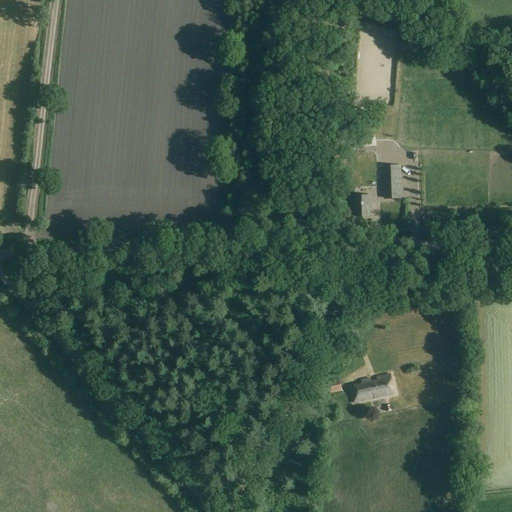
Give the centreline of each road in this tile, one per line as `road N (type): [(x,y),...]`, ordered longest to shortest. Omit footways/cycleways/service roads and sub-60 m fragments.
road 1 (unclassified): [(0,253),(511,243)]
road 2 (track): [(0,273),(215,511)]
road 3 (track): [(386,245),(228,511)]
road 4 (track): [(52,0),(29,252)]
